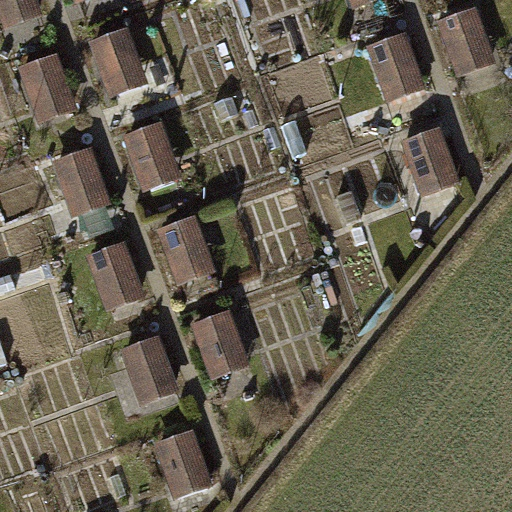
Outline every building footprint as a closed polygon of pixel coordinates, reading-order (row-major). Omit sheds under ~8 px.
[(0,0),(0,19),(9,45),(44,33),(31,0),(0,0)] [(73,0),(80,20),(115,8),(112,0),(73,0)] [(350,0),(357,19),(392,7),(389,0),(350,0)] [(442,34),(462,91),(497,79),(476,22),(442,34)] [(370,59),(391,116),(425,104),(405,47),(370,59)] [(95,60),(116,117),(150,105),(130,48),(95,60)] [(23,85),(43,142),(78,129),(58,72),(23,85)] [(404,154),(424,211),(459,198),(439,141),(404,154)] [(128,157),(149,214),(183,202),(163,145),(128,157)] [(57,182),(77,239),(112,227),(91,169),(57,182)] [(162,247),(183,305),(218,292),(197,235),(162,247)] [(90,272),(111,329),(145,317),(125,260),(90,272)] [(195,344),(216,401),(251,389),(230,332),(195,344)] [(124,369),(145,426),(179,414),(159,357),(124,369)] [(158,454),(179,511),(213,499),(193,442),(158,454)]
